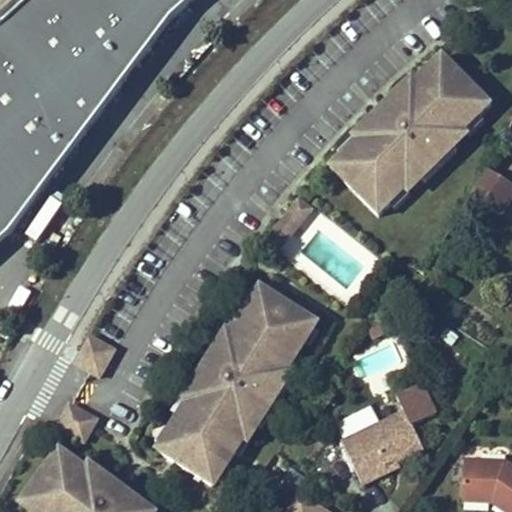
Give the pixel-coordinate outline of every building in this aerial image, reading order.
[(0,0),(0,239),(12,230),(161,20),(183,0),(0,0)] [(496,101),(447,52),(436,63),(437,66),(423,80),(418,75),(397,96),(399,98),(371,126),(369,124),(358,135),(362,139),(348,153),(346,152),(334,163),(383,212),(395,201),(393,199),(407,185),(411,189),(426,175),(458,144),(472,130),(468,125),(482,111),(484,113),(496,101)] [(433,61),(418,75),(423,80),(437,66),(436,63),(433,61)] [(394,92),(365,120),(369,124),(371,126),(399,98),(397,96),(394,92)] [(486,115),(482,111),(468,125),(472,130),(486,115)] [(362,139),(358,135),(344,149),(346,152),(348,153),(362,139)] [(458,144),(426,175),(431,181),(463,149),(458,144)] [(475,186),(469,195),(500,213),(511,192),(511,186),(485,170),(475,186)] [(407,185),(393,199),(397,203),(411,189),(407,185)] [(302,223),(315,206),(303,197),(290,213),(302,223)] [(302,223),(290,213),(283,222),(294,232),(302,223)] [(285,244),(294,232),(283,222),(273,234),(285,244)] [(266,284),(246,317),(249,319),(240,332),(235,329),(219,353),(222,355),(201,388),(199,386),(189,401),(195,404),(186,417),(184,416),(183,416),(163,448),(217,482),(238,449),(235,448),(243,435),(248,437),(259,421),(283,383),(294,366),(289,363),(297,349),(300,351),(321,318),(266,284)] [(240,332),(249,319),(246,317),(243,316),(235,329),(240,332)] [(119,347),(93,332),(78,359),(104,374),(119,347)] [(300,351),(297,349),(289,363),(294,366),(302,352),(300,351)] [(199,386),(201,388),(222,355),(219,353),(215,351),(194,383),(199,386)] [(290,387),(283,383),(259,421),(266,425),(290,387)] [(442,410),(428,383),(401,397),(409,412),(415,424),(442,410)] [(184,416),(186,417),(195,404),(189,401),(181,414),(183,416),(184,416)] [(101,417),(74,402),(62,424),(89,439),(101,417)] [(346,444),(368,487),(397,472),(394,467),(428,449),(415,424),(409,412),(346,444)] [(243,435),(235,448),(238,449),(240,451),(248,437),(243,435)] [(149,511),(133,500),(131,502),(99,479),(100,477),(88,467),(84,472),(72,462),(75,458),(62,448),(25,499),(38,508),(42,503),(53,511),(149,511)] [(84,472),(88,467),(75,458),(72,462),(84,472)] [(467,461),(465,495),(495,496),(500,500),(497,504),(508,511),(511,511),(511,465),(508,463),(467,461)] [(100,477),(99,479),(131,502),(133,500),(136,496),(103,472),(100,477)] [(495,496),(465,495),(465,502),(497,504),(500,500),(495,496)] [(324,511),(301,496),(290,511),(324,511)] [(38,508),(43,511),(53,511),(42,503),(38,508)]
